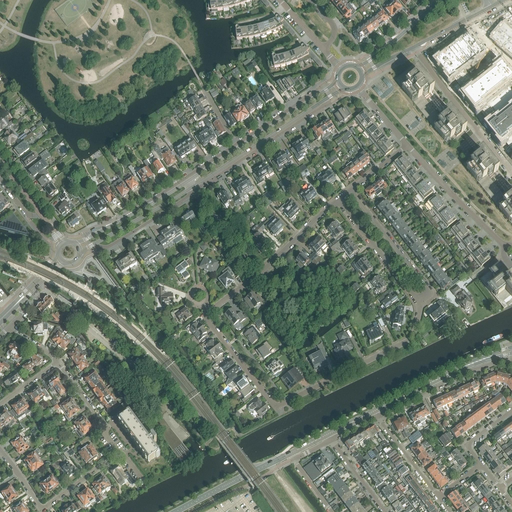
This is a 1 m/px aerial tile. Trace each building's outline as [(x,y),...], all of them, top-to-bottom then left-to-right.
[(217,12),(217,10),(216,0),(215,0),(216,1),(214,1),(213,0),(209,0),(210,0),(209,1),(210,1),(210,2),(210,5),(209,5),(209,10),(211,9),(211,10),(211,13),(217,12)] [(226,0),(229,8),(234,7),(232,0),(226,0)] [(344,2),(342,0),(336,0),(332,3),(336,8),(344,2)] [(397,14),(403,9),(395,0),(390,5),(397,14)] [(350,3),(347,5),(344,2),(336,8),(341,13),(351,4),(350,3)] [(348,7),(341,13),(341,14),(347,20),(349,18),(352,16),(354,15),(356,12),(350,5),(348,7)] [(392,18),(397,14),(390,5),(385,9),(392,18)] [(376,11),(375,12),(376,14),(377,16),(383,24),(384,24),(385,24),(386,23),(386,22),(388,20),(382,12),(379,15),(376,11)] [(383,24),(377,16),(376,14),(374,15),(376,17),(373,20),(379,27),(380,28),(381,26),(381,25),(383,24)] [(285,23),(280,17),(278,19),(278,18),(277,18),(276,18),(276,19),(275,19),(275,20),(273,21),(278,32),(284,28),(283,27),(282,25),(285,23)] [(371,17),(366,21),(367,22),(368,23),(374,31),(375,31),(377,30),(377,29),(378,28),(379,27),(373,20),(371,17)] [(272,34),(278,32),(273,21),(271,22),(269,20),(267,22),(271,32),(272,34)] [(266,34),(271,32),(267,22),(268,24),(266,24),(265,22),(262,24),(266,34)] [(511,22),(501,27),(490,41),(511,59),(511,22)] [(372,32),(374,31),(368,23),(363,27),(369,35),(369,34),(370,35),(372,34),(372,32)] [(257,25),(260,36),(261,38),(267,36),(266,34),(262,24),(263,25),(261,26),(260,24),(257,25)] [(257,27),(256,27),(254,25),(252,26),(254,37),(260,36),(257,25),(257,27)] [(367,36),(369,35),(363,27),(358,30),(365,39),(367,37),(367,36)] [(364,40),(365,39),(358,30),(353,34),(354,36),(358,41),(359,43),(361,42),(362,42),(363,41),(364,40)] [(467,38),(435,63),(443,73),(494,136),(511,158),(511,93),(501,79),(467,38)] [(310,52),(307,48),(305,46),(304,48),(303,48),(303,47),(302,47),(301,48),(301,49),(299,50),(303,59),(308,56),(307,54),(310,52)] [(299,50),(297,51),(295,49),(293,51),(297,61),(303,59),(299,50)] [(291,63),(297,61),(293,51),(293,53),(292,53),(290,51),(288,53),(291,63)] [(286,65),(291,63),(288,53),(288,55),(286,55),(285,53),(283,54),(286,65)] [(283,56),(281,57),(280,54),(278,56),(280,66),(286,65),(283,54),(283,56)] [(278,57),(276,58),(275,55),(272,56),(272,57),(272,58),(272,59),(273,60),(274,67),(280,66),(278,56),(277,56),(278,57)] [(249,61),(243,65),(249,73),(254,69),(249,61)] [(415,67),(413,65),(413,64),(395,79),(447,145),(455,139),(462,133),(464,132),(466,134),(469,131),(467,132),(460,123),(463,121),(457,114),(454,116),(442,100),(428,83),(431,81),(425,74),(422,76),(415,67),(417,66),(417,65),(415,67)] [(235,78),(240,74),(236,69),(231,73),(232,74),(235,78)] [(222,87),(227,84),(224,79),(219,82),(222,87)] [(277,83),(283,93),(287,91),(288,92),(290,91),(289,90),(294,86),(293,85),(294,85),(291,79),(290,80),(289,79),(286,81),(285,80),(282,83),(280,81),(277,83)] [(386,79),(383,81),(389,88),(392,86),(386,79)] [(267,88),(259,93),(266,104),(270,101),(274,99),(273,99),(274,98),(267,88)] [(376,88),(373,90),(379,97),(382,94),(376,88)] [(256,97),(256,96),(250,100),(257,109),(258,110),(262,107),(262,106),(256,97)] [(187,100),(184,102),(188,109),(191,107),(199,102),(203,100),(205,99),(204,97),(198,100),(197,100),(196,97),(188,101),(187,99),(187,100)] [(200,104),(206,100),(205,99),(191,107),(194,111),(201,107),(200,104)] [(243,103),(244,103),(241,99),(240,100),(243,105),(250,114),(255,111),(248,101),(244,104),(243,103)] [(238,105),(235,107),(237,110),(243,120),(244,120),(246,118),(247,118),(246,117),(248,115),(243,108),(241,104),(239,106),(238,105)] [(201,107),(194,111),(197,116),(204,112),(208,109),(210,108),(209,107),(207,108),(203,110),(201,107)] [(338,114),(335,116),(340,123),(343,121),(344,122),(347,119),(350,116),(349,115),(350,115),(347,109),(346,110),(345,109),(340,112),(340,111),(338,113),(338,114)] [(240,122),(243,120),(237,110),(234,113),(234,114),(233,115),(232,115),(237,123),(240,121),(240,122)] [(366,115),(367,114),(364,110),(361,113),(361,114),(354,120),(359,126),(369,118),(366,115)] [(197,116),(194,117),(197,122),(199,121),(201,120),(201,121),(205,119),(204,118),(207,116),(204,112),(197,116)] [(10,123),(6,118),(10,115),(7,113),(0,118),(0,120),(1,121),(0,121),(0,130),(1,129),(2,130),(4,129),(6,131),(7,130),(12,127),(11,127),(14,125),(12,122),(10,123)] [(231,128),(236,125),(230,115),(225,118),(231,128)] [(373,121),(371,122),(369,118),(359,126),(364,132),(375,124),(373,121)] [(334,130),(332,126),(328,120),(326,122),(325,122),(323,123),(323,124),(329,132),(331,130),(332,131),(334,130)] [(219,121),(211,125),(215,133),(217,132),(219,136),(226,132),(219,121)] [(328,133),(329,132),(323,124),(321,125),(320,125),(318,126),(318,127),(324,136),(326,134),(327,135),(329,134),(328,133)] [(376,127),(377,126),(375,124),(364,132),(369,138),(379,131),(376,127)] [(6,137),(3,138),(6,142),(14,136),(17,134),(15,131),(17,129),(14,125),(11,127),(12,127),(7,130),(8,131),(8,132),(8,133),(9,133),(5,136),(6,137)] [(190,135),(187,130),(183,126),(181,128),(190,139),(192,138),(190,135)] [(208,129),(203,133),(209,143),(211,142),(212,142),(215,140),(215,139),(214,137),(213,136),(215,135),(211,127),(208,129)] [(323,136),(324,136),(318,127),(315,129),(315,128),(313,129),(313,130),(313,131),(315,135),(314,136),(317,139),(318,139),(321,138),(325,144),(327,142),(323,136)] [(383,133),(381,134),(379,131),(369,138),(374,145),(385,136),(383,133)] [(17,144),(27,137),(25,133),(20,137),(19,137),(17,134),(14,136),(6,142),(9,146),(11,144),(12,145),(16,142),(17,144)] [(203,133),(194,138),(198,143),(200,142),(203,147),(204,147),(207,145),(209,143),(203,133)] [(387,139),(385,136),(374,145),(379,151),(389,143),(386,140),(387,139)] [(165,137),(163,139),(172,151),(175,149),(165,137)] [(190,139),(185,143),(191,152),(191,151),(192,152),(195,150),(194,150),(196,148),(190,139)] [(304,139),(298,142),(304,151),(307,149),(308,150),(310,149),(311,150),(313,150),(314,150),(318,156),(321,154),(318,149),(313,142),(308,146),(304,139)] [(25,142),(13,151),(18,158),(30,149),(25,142)] [(301,154),(304,151),(298,142),(293,146),(301,159),(304,158),(301,154)] [(181,145),(175,149),(180,158),(181,158),(181,159),(184,157),(184,156),(186,155),(187,155),(189,154),(189,153),(191,152),(185,143),(181,145)] [(393,146),(391,147),(389,143),(379,151),(384,157),(391,151),(392,152),(396,150),(393,146)] [(154,146),(152,149),(153,150),(159,158),(159,159),(161,161),(164,159),(169,167),(169,166),(171,166),(172,165),(172,164),(176,162),(169,151),(167,148),(161,152),(160,149),(158,146),(154,146)] [(482,146),(481,146),(477,149),(479,151),(478,152),(470,159),(463,164),(511,224),(511,187),(507,181),(493,163),(495,161),(490,154),(487,156),(480,147),(482,146)] [(157,160),(159,159),(153,150),(151,152),(155,157),(153,158),(154,159),(150,161),(153,165),(152,166),(158,173),(160,174),(161,172),(161,171),(163,170),(157,160)] [(44,152),(40,156),(42,159),(49,153),(47,151),(44,152)] [(370,159),(367,156),(363,151),(359,154),(361,156),(356,159),(357,161),(363,168),(369,163),(367,161),(370,159)] [(27,168),(37,160),(31,152),(21,160),(22,162),(22,163),(25,168),(26,167),(27,168)] [(288,163),(290,161),(284,152),(279,155),(284,164),(288,162),(288,163)] [(450,152),(447,154),(453,162),(456,159),(450,152)] [(49,153),(42,159),(44,162),(51,156),(49,153)] [(405,159),(406,158),(403,154),(399,157),(400,158),(393,164),(398,170),(407,163),(405,159)] [(281,166),(284,164),(279,155),(273,159),(274,161),(272,162),(278,172),(283,169),(281,166)] [(363,168),(357,161),(356,159),(351,163),(358,172),(363,168)] [(440,160),(437,163),(444,170),(447,167),(440,160)] [(150,166),(149,166),(146,161),(143,162),(146,167),(141,171),(148,180),(149,180),(151,179),(151,178),(152,177),(153,176),(147,168),(150,166)] [(44,169),(47,167),(43,162),(30,172),(34,177),(38,174),(40,176),(46,172),(44,169)] [(99,163),(96,166),(101,173),(104,170),(99,163)] [(358,172),(351,163),(346,167),(347,169),(353,176),(358,172)] [(411,165),(410,166),(407,163),(398,170),(403,176),(413,168),(411,165)] [(269,176),(274,173),(268,165),(266,166),(265,165),(259,168),(262,172),(265,177),(268,175),(269,176)] [(140,168),(134,172),(131,166),(128,168),(134,177),(137,175),(142,183),(143,183),(145,182),(146,182),(147,181),(148,180),(141,171),(140,168)] [(265,177),(262,172),(259,168),(254,172),(255,173),(253,175),(259,185),(264,182),(262,179),(265,177)] [(414,171),(416,170),(413,168),(403,176),(408,182),(417,175),(414,171)] [(348,180),(353,176),(347,169),(340,174),(345,180),(347,179),(348,180)] [(326,174),(322,177),(323,177),(324,179),(328,183),(330,186),(336,181),(335,180),(334,181),(334,180),(336,178),(329,170),(327,171),(327,173),(326,174)] [(47,175),(48,175),(46,172),(40,176),(42,179),(38,182),(43,188),(44,187),(49,183),(51,181),(52,181),(47,175)] [(318,178),(316,179),(324,189),(326,188),(327,188),(330,186),(328,183),(324,179),(323,177),(322,177),(320,174),(317,177),(318,178)] [(421,177),(420,178),(417,175),(408,182),(413,189),(423,180),(421,177)] [(124,180),(126,183),(131,191),(138,187),(137,185),(138,184),(136,182),(137,182),(134,177),(132,179),(132,178),(132,179),(130,176),(124,180)] [(245,177),(239,181),(247,194),(254,190),(252,187),(245,177)] [(121,179),(113,185),(117,190),(117,191),(118,192),(119,192),(122,197),(123,197),(124,198),(126,196),(125,195),(128,193),(124,186),(125,185),(121,179)] [(377,181),(375,183),(376,184),(375,184),(380,190),(383,188),(384,190),(387,188),(387,187),(384,183),(383,184),(380,180),(378,182),(377,181)] [(424,184),(426,183),(423,180),(413,189),(418,195),(427,187),(424,184)] [(51,185),(53,184),(51,181),(49,183),(44,187),(46,190),(45,191),(49,197),(50,196),(51,197),(54,195),(53,194),(56,192),(51,185)] [(239,181),(233,185),(239,195),(238,196),(240,199),(241,198),(247,194),(239,181)] [(106,183),(97,190),(104,199),(106,203),(108,202),(109,203),(111,202),(112,203),(113,204),(114,204),(116,203),(116,201),(116,200),(108,189),(109,188),(106,183)] [(375,184),(370,188),(375,194),(377,196),(382,192),(380,190),(375,184)] [(306,186),(303,189),(305,192),(312,200),(317,195),(312,190),(313,189),(311,186),(308,188),(306,186)] [(431,190),(430,191),(427,187),(418,195),(423,201),(433,193),(431,190)] [(370,198),(375,194),(370,188),(365,192),(367,195),(366,195),(368,198),(369,197),(370,198)] [(231,201),(225,191),(218,196),(217,196),(217,197),(216,198),(216,199),(217,199),(217,200),(218,200),(219,201),(220,200),(221,200),(225,206),(228,204),(230,206),(230,207),(231,208),(232,209),(233,209),(234,208),(235,207),(235,206),(235,205),(236,204),(237,207),(240,205),(235,198),(233,200),(231,201)] [(301,194),(299,195),(307,204),(311,200),(312,200),(305,192),(302,194),(301,194)] [(438,199),(439,198),(437,195),(426,203),(432,210),(441,202),(438,199)] [(69,200),(67,197),(61,201),(63,204),(59,206),(60,206),(61,207),(57,210),(60,213),(60,212),(62,215),(65,213),(66,214),(75,208),(72,204),(69,206),(66,203),(69,200)] [(270,205),(275,202),(271,197),(270,198),(267,200),(270,205)] [(104,199),(103,200),(102,198),(99,200),(99,199),(95,202),(96,204),(92,207),(88,202),(86,204),(93,214),(96,213),(98,215),(106,209),(103,205),(105,203),(106,204),(106,203),(104,199)] [(0,211),(1,213),(10,204),(6,200),(0,206),(0,211)] [(290,201),(285,206),(295,216),(300,211),(297,208),(295,206),(292,202),(291,203),(290,201)] [(378,209),(381,213),(390,205),(388,203),(386,201),(385,203),(378,208),(378,209)] [(445,204),(444,205),(441,202),(432,210),(436,216),(447,207),(445,204)] [(385,217),(396,209),(392,204),(390,205),(381,213),(384,216),(385,216),(385,217)] [(285,205),(279,210),(282,213),(283,213),(285,215),(284,215),(288,219),(288,218),(290,220),(295,216),(285,206),(285,205)] [(448,211),(449,210),(447,207),(436,216),(441,222),(451,214),(448,211)] [(399,213),(396,209),(385,217),(386,217),(385,218),(388,222),(397,215),(399,213)] [(77,219),(80,216),(76,211),(69,217),(72,219),(68,222),(72,228),(76,225),(77,225),(78,224),(78,223),(79,222),(77,219)] [(193,225),(198,222),(192,213),(187,216),(186,216),(185,216),(185,217),(184,217),(184,218),(181,220),(183,224),(184,223),(185,224),(185,225),(186,225),(187,226),(188,226),(188,225),(189,225),(192,223),(193,225)] [(1,224),(0,224),(0,227),(9,230),(25,235),(31,237),(26,230),(25,229),(23,227),(13,214),(1,224)] [(455,217),(454,218),(451,214),(441,222),(447,228),(457,220),(455,217)] [(277,221),(280,220),(275,215),(268,221),(271,223),(270,223),(279,233),(283,230),(282,229),(283,227),(277,221)] [(397,215),(388,222),(391,226),(392,226),(401,220),(399,218),(400,217),(397,215)] [(268,220),(262,226),(264,228),(265,230),(267,232),(268,231),(274,236),(275,235),(276,236),(279,233),(270,223),(271,223),(268,221),(268,220)] [(402,221),(401,220),(392,226),(393,226),(393,227),(396,231),(405,224),(402,221)] [(336,222),(335,223),(334,221),(331,224),(332,225),(327,229),(331,234),(339,228),(338,226),(338,225),(336,222)] [(462,226),(463,225),(461,222),(450,230),(455,237),(465,229),(462,226)] [(204,223),(198,227),(204,236),(209,233),(207,229),(208,229),(204,223)] [(405,224),(396,231),(399,235),(400,235),(408,229),(406,227),(407,226),(406,226),(405,224)] [(185,237),(183,234),(178,226),(174,229),(173,228),(172,226),(171,227),(171,226),(170,226),(169,227),(168,228),(169,228),(166,230),(173,241),(180,236),(182,239),(185,237)] [(255,228),(252,231),(254,233),(252,235),(252,237),(254,239),(253,239),(257,243),(257,244),(257,245),(258,245),(258,246),(257,247),(260,250),(262,249),(265,246),(266,244),(268,243),(264,239),(260,235),(263,231),(258,226),(258,227),(257,226),(255,228)] [(344,234),(339,228),(331,234),(333,237),(333,238),(335,240),(335,239),(336,240),(331,245),(329,243),(333,248),(338,243),(337,241),(342,237),(341,236),(344,234)] [(410,230),(409,230),(408,229),(400,235),(400,236),(403,240),(412,233),(410,230)] [(469,232),(468,233),(465,229),(455,237),(460,243),(471,234),(469,232)] [(166,245),(173,241),(166,230),(164,232),(163,231),(162,231),(161,232),(161,233),(161,234),(162,235),(161,236),(162,236),(157,239),(164,249),(167,247),(166,245)] [(415,234),(416,233),(414,231),(412,233),(403,240),(406,244),(407,244),(415,238),(414,236),(414,235),(413,235),(414,235),(415,234)] [(472,238),(473,237),(471,234),(460,243),(465,249),(475,241),(472,238)] [(419,242),(423,238),(422,237),(420,239),(419,238),(418,239),(417,239),(416,239),(415,238),(407,244),(407,245),(407,246),(410,249),(419,242)] [(329,243),(326,245),(318,238),(316,239),(313,242),(321,251),(322,251),(323,252),(328,247),(333,253),(336,251),(335,250),(333,248),(329,243)] [(145,244),(154,258),(155,260),(160,257),(157,254),(164,250),(161,245),(158,247),(153,240),(148,243),(148,242),(145,244)] [(352,242),(351,243),(349,240),(346,243),(341,248),(343,250),(343,249),(345,252),(353,246),(353,245),(354,245),(352,242)] [(479,244),(477,245),(475,241),(465,249),(470,255),(481,247),(479,244)] [(313,242),(310,245),(310,246),(309,247),(314,253),(314,254),(313,253),(311,256),(317,263),(318,263),(319,264),(321,262),(320,261),(317,258),(318,258),(317,256),(322,251),(321,251),(313,242)] [(421,245),(420,243),(419,242),(410,249),(413,253),(414,253),(422,247),(421,245)] [(204,252),(209,248),(205,243),(200,247),(204,252)] [(154,258),(145,244),(140,247),(144,253),(140,255),(146,264),(154,258)] [(355,246),(354,246),(353,246),(345,252),(348,255),(347,256),(350,259),(355,255),(355,254),(358,252),(356,249),(357,249),(355,246)] [(424,248),(424,249),(422,247),(414,253),(414,254),(414,255),(417,258),(426,251),(424,248)] [(482,250),(483,249),(481,247),(470,255),(475,261),(485,254),(482,250)] [(429,250),(430,249),(429,249),(426,251),(417,258),(420,262),(421,262),(429,256),(431,254),(431,253),(429,251),(429,250)] [(318,263),(317,263),(311,256),(308,259),(301,253),(299,256),(300,256),(296,260),(299,263),(297,265),(301,269),(306,264),(308,265),(311,262),(315,266),(318,263)] [(137,263),(131,255),(131,254),(123,259),(129,268),(137,263)] [(489,256),(487,257),(485,254),(475,261),(480,268),(487,262),(488,263),(492,260),(489,256)] [(431,257),(431,258),(429,256),(421,262),(421,263),(421,264),(424,267),(433,260),(431,257)] [(363,258),(360,261),(359,263),(357,261),(352,265),(356,270),(357,272),(358,272),(368,264),(367,263),(368,263),(366,260),(365,261),(363,258)] [(425,267),(424,267),(427,271),(428,271),(429,272),(437,265),(440,263),(436,258),(435,259),(433,260),(425,267)] [(121,273),(129,268),(123,259),(115,264),(121,273)] [(187,269),(192,265),(188,260),(185,262),(175,270),(179,275),(180,274),(181,275),(181,276),(182,277),(181,278),(180,280),(180,281),(181,282),(182,283),(184,283),(185,282),(186,281),(186,280),(187,279),(190,277),(186,272),(185,270),(187,268),(187,269)] [(205,270),(204,271),(204,272),(207,273),(208,272),(208,271),(212,273),(214,271),(216,272),(220,265),(217,264),(212,262),(212,264),(205,260),(204,261),(203,260),(199,266),(201,267),(201,268),(205,270)] [(230,271),(234,268),(230,263),(228,265),(229,268),(222,273),(225,276),(221,279),(220,282),(225,289),(233,283),(232,283),(233,281),(231,278),(234,276),(230,271)] [(368,264),(358,272),(362,277),(363,276),(364,277),(365,277),(366,277),(369,274),(368,272),(369,272),(372,270),(370,267),(371,267),(369,264),(368,264)] [(485,276),(480,279),(481,280),(501,306),(504,309),(507,306),(506,304),(511,298),(511,275),(511,276),(509,272),(507,274),(499,264),(488,273),(485,276)] [(438,267),(437,265),(429,272),(429,273),(432,277),(441,270),(440,269),(439,267),(438,267)] [(443,272),(441,270),(432,277),(435,281),(436,281),(444,275),(443,273),(443,272)] [(446,276),(446,277),(444,275),(436,281),(436,282),(439,286),(448,279),(446,276)] [(374,288),(382,282),(377,276),(374,279),(375,279),(373,281),(371,280),(369,282),(367,284),(369,287),(371,290),(374,288)] [(439,285),(439,286),(442,290),(443,290),(446,289),(447,291),(453,286),(457,283),(455,281),(452,282),(449,278),(448,279),(439,285)] [(382,282),(374,288),(376,291),(376,292),(377,294),(378,294),(379,295),(381,293),(384,291),(386,290),(385,289),(386,288),(382,282)] [(456,286),(451,290),(459,300),(458,301),(460,304),(463,309),(464,308),(464,309),(465,310),(466,311),(467,311),(468,311),(468,310),(469,310),(469,309),(469,308),(469,307),(471,305),(472,303),(470,301),(466,296),(465,297),(461,293),(456,286)] [(164,289),(157,289),(157,298),(161,298),(161,301),(161,303),(161,304),(162,304),(163,305),(164,305),(165,304),(173,304),(172,294),(164,294),(164,293),(164,289)] [(258,295),(255,297),(254,294),(251,296),(250,296),(247,298),(247,299),(245,301),(251,310),(254,307),(253,306),(256,305),(256,306),(259,303),(262,301),(258,295)] [(382,298),(379,300),(386,309),(387,308),(388,307),(389,307),(391,305),(397,300),(395,297),(393,295),(390,297),(389,297),(386,300),(383,297),(382,298)] [(54,302),(52,301),(48,297),(43,303),(48,308),(54,302)] [(434,321),(438,318),(440,317),(441,318),(442,319),(446,316),(445,314),(444,313),(450,308),(446,302),(439,301),(436,303),(440,308),(436,311),(434,312),(434,313),(431,315),(430,316),(431,318),(432,320),(434,321)] [(42,314),(48,308),(43,303),(37,309),(39,311),(42,314)] [(189,314),(186,310),(185,309),(184,309),(180,312),(179,310),(171,314),(172,318),(176,316),(180,322),(183,319),(185,322),(192,316),(190,313),(189,314)] [(235,313),(233,311),(232,309),(225,314),(225,315),(225,316),(227,318),(228,318),(231,322),(231,323),(231,324),(233,324),(233,325),(239,321),(240,323),(245,319),(241,313),(240,313),(239,315),(238,315),(237,314),(236,313),(235,313)] [(392,328),(393,328),(397,329),(398,326),(401,327),(402,323),(403,319),(403,318),(403,314),(402,314),(403,312),(397,310),(396,310),(396,313),(394,312),(393,317),(394,317),(392,328)] [(53,313),(49,317),(53,322),(58,323),(60,321),(58,319),(55,315),(53,313)] [(387,323),(385,319),(383,316),(380,318),(381,319),(378,320),(381,327),(385,326),(385,327),(387,326),(388,325),(387,323)] [(199,326),(199,325),(195,321),(186,328),(187,330),(189,329),(194,335),(202,328),(200,325),(199,326)] [(383,337),(379,329),(376,323),(373,325),(375,329),(366,333),(371,342),(378,338),(379,339),(383,337)] [(32,328),(32,332),(34,332),(34,333),(35,334),(38,334),(38,336),(43,336),(43,333),(44,333),(44,331),(48,331),(48,326),(48,325),(43,325),(41,325),(41,324),(40,324),(35,324),(34,325),(34,328),(32,328)] [(108,334),(99,326),(96,329),(106,337),(108,334)] [(204,335),(207,333),(202,328),(194,335),(199,342),(201,341),(202,343),(207,339),(204,335)] [(252,329),(244,335),(247,339),(248,338),(249,341),(252,345),(259,339),(256,336),(258,334),(254,328),(252,329)] [(54,335),(51,339),(54,341),(53,341),(55,343),(55,344),(56,344),(55,345),(57,347),(58,346),(65,338),(62,336),(64,334),(58,330),(57,329),(54,333),(55,334),(54,335)] [(335,350),(334,351),(336,356),(338,355),(339,357),(354,349),(348,339),(346,340),(346,339),(347,338),(345,333),(338,337),(340,342),(342,341),(342,342),(334,346),(335,350)] [(67,335),(65,338),(58,346),(59,347),(58,348),(60,349),(61,349),(62,349),(62,348),(64,350),(70,344),(72,345),(76,341),(73,339),(72,340),(70,339),(71,338),(67,335)] [(213,340),(211,343),(209,340),(207,341),(201,345),(204,348),(205,347),(207,350),(209,354),(219,346),(216,343),(213,340)] [(270,347),(269,345),(268,344),(267,343),(266,342),(255,351),(257,353),(258,354),(258,355),(259,356),(261,356),(264,359),(270,354),(268,352),(271,348),(272,348),(270,347)] [(19,347),(14,344),(13,346),(12,346),(11,346),(9,348),(10,350),(7,355),(7,356),(7,355),(10,357),(11,355),(13,357),(19,347)] [(221,350),(222,350),(219,346),(209,354),(212,357),(214,360),(213,361),(216,364),(223,359),(220,355),(223,353),(221,350)] [(13,357),(11,360),(14,362),(14,361),(17,362),(19,359),(20,360),(22,356),(21,356),(25,350),(21,347),(21,348),(19,347),(13,357)] [(84,353),(79,347),(71,353),(71,354),(69,355),(71,357),(70,358),(72,361),(73,361),(84,353)] [(309,358),(312,363),(311,363),(312,364),(315,369),(319,366),(320,369),(327,365),(324,359),(327,357),(323,349),(319,351),(320,353),(309,358)] [(83,358),(87,354),(85,352),(84,353),(73,361),(77,366),(77,367),(85,361),(83,358)] [(42,361),(43,360),(31,354),(28,357),(29,359),(29,360),(31,361),(36,368),(42,363),(42,361)] [(27,365),(21,369),(23,371),(24,370),(27,374),(31,371),(30,370),(35,367),(36,368),(31,361),(29,360),(28,361),(25,359),(23,361),(25,362),(27,365)] [(226,363),(225,362),(223,359),(216,364),(212,367),(213,369),(219,368),(220,368),(224,373),(234,366),(229,360),(226,363)] [(88,365),(85,361),(77,367),(77,368),(76,369),(77,371),(79,370),(80,370),(81,372),(83,370),(84,371),(92,365),(90,363),(88,365)] [(280,369),(283,366),(279,361),(276,363),(274,362),(272,364),(267,368),(270,371),(271,370),(273,372),(271,373),(274,376),(278,372),(279,373),(281,370),(280,369)] [(234,375),(238,372),(234,366),(224,373),(229,379),(228,379),(225,385),(227,387),(231,384),(238,378),(236,375),(235,376),(234,375)] [(294,369),(281,380),(290,391),(303,380),(300,377),(303,375),(297,367),(294,369)] [(17,376),(20,374),(17,369),(15,370),(14,371),(15,373),(10,377),(11,378),(6,381),(4,383),(7,388),(9,386),(9,387),(18,381),(18,380),(18,379),(19,378),(17,376)] [(85,381),(86,383),(87,383),(89,385),(99,378),(98,377),(95,372),(93,370),(86,375),(87,378),(85,379),(85,380),(85,381)] [(495,375),(494,375),(493,374),(488,377),(491,384),(494,383),(494,385),(496,384),(495,375)] [(505,387),(510,379),(508,378),(508,377),(503,375),(501,384),(503,384),(503,386),(505,387)] [(48,384),(44,387),(48,392),(49,391),(48,389),(49,388),(50,390),(53,388),(54,387),(59,384),(60,383),(56,378),(55,378),(54,376),(51,379),(52,380),(48,384)] [(492,387),(491,384),(488,377),(482,379),(483,381),(481,382),(483,385),(482,385),(483,388),(487,386),(488,387),(491,388),(492,387)] [(103,383),(102,382),(99,378),(89,385),(90,387),(90,388),(91,390),(92,390),(91,390),(92,391),(103,383)] [(238,378),(231,384),(234,388),(235,387),(239,393),(249,385),(248,385),(245,383),(246,381),(245,380),(244,381),(243,379),(242,380),(238,378)] [(479,387),(479,386),(478,384),(476,385),(475,382),(470,385),(470,386),(473,393),(479,390),(477,388),(479,387)] [(103,383),(92,391),(94,395),(95,394),(96,396),(97,397),(106,390),(102,384),(103,383)] [(63,389),(61,386),(59,384),(54,387),(60,397),(66,393),(65,392),(67,391),(65,388),(63,389)] [(251,388),(250,386),(249,385),(239,393),(244,398),(242,400),(244,404),(252,398),(249,395),(254,391),(251,387),(251,388)] [(473,393),(470,386),(470,385),(465,387),(468,395),(473,393)] [(463,397),(468,395),(465,387),(459,390),(463,397)] [(36,390),(34,392),(39,400),(40,401),(43,400),(42,399),(45,397),(45,398),(46,398),(47,399),(48,398),(49,397),(49,396),(49,395),(44,389),(41,391),(39,388),(38,388),(36,389),(36,390)] [(101,404),(102,403),(112,396),(112,395),(111,396),(106,390),(97,397),(97,398),(98,398),(97,398),(98,399),(98,400),(101,404)] [(458,400),(463,397),(459,390),(454,392),(458,400)] [(29,395),(28,395),(32,400),(29,402),(33,407),(36,405),(35,404),(37,402),(38,403),(40,401),(39,400),(34,392),(31,393),(30,393),(29,394),(29,395)] [(453,402),(458,400),(454,392),(449,395),(453,402)] [(447,405),(453,402),(449,395),(444,397),(447,405)] [(505,402),(500,395),(498,397),(496,398),(501,406),(505,402)] [(116,401),(112,396),(102,403),(102,404),(102,405),(103,406),(104,406),(106,408),(116,401)] [(442,407),(447,405),(444,397),(439,399),(442,407)] [(497,409),(501,406),(496,398),(492,401),(497,409)] [(263,403),(262,404),(258,399),(251,404),(249,407),(248,409),(250,411),(252,412),(254,410),(258,415),(259,414),(261,416),(262,416),(263,414),(264,414),(265,414),(265,413),(268,411),(269,410),(267,408),(265,406),(263,405),(264,404),(263,403)] [(437,410),(442,407),(439,399),(433,402),(437,410)] [(20,402),(17,404),(25,414),(26,416),(33,410),(32,409),(31,407),(32,407),(28,402),(26,404),(23,400),(22,400),(21,400),(20,401),(20,402)] [(61,407),(60,408),(60,409),(62,411),(63,410),(65,413),(76,405),(74,402),(73,403),(71,400),(68,402),(63,406),(61,407)] [(497,409),(492,401),(491,400),(489,401),(490,403),(488,404),(493,412),(497,409)] [(110,414),(120,406),(116,401),(106,408),(107,410),(107,411),(108,413),(109,413),(110,414)] [(11,412),(15,417),(17,420),(25,414),(17,404),(15,405),(14,405),(12,406),(12,407),(14,410),(11,412)] [(488,404),(484,407),(489,415),(493,412),(488,404)] [(78,409),(79,409),(76,405),(65,413),(67,416),(65,417),(69,423),(74,419),(73,417),(77,414),(80,412),(78,409)] [(424,418),(430,416),(425,407),(420,410),(424,418)] [(485,418),(489,415),(484,407),(480,411),(484,416),(485,418)] [(420,410),(415,412),(419,421),(420,424),(426,421),(424,418),(420,410)] [(8,414),(6,411),(6,412),(5,412),(4,413),(3,413),(4,414),(2,416),(9,425),(10,428),(13,426),(12,425),(15,423),(12,419),(15,417),(11,412),(8,414)] [(485,418),(484,416),(480,411),(475,414),(481,421),(485,418)] [(421,424),(419,421),(415,412),(409,415),(414,424),(415,423),(417,426),(421,424)] [(439,424),(437,422),(433,414),(431,415),(436,426),(439,424)] [(477,424),(481,421),(475,414),(471,417),(477,424)] [(470,415),(466,418),(467,420),(473,427),(477,424),(471,417),(470,415)] [(10,428),(9,425),(2,416),(0,416),(0,428),(1,429),(5,426),(7,430),(10,428)] [(146,440),(143,436),(140,432),(140,431),(140,432),(137,428),(138,428),(137,427),(137,428),(134,424),(135,424),(134,424),(134,423),(134,424),(131,420),(132,420),(131,419),(128,416),(119,422),(122,426),(123,427),(123,426),(126,430),(125,430),(126,430),(129,434),(128,434),(129,435),(129,434),(132,438),(131,438),(132,439),(132,438),(134,442),(135,442),(137,446),(137,447),(138,446),(138,447),(136,448),(138,450),(140,449),(140,450),(140,451),(141,450),(143,454),(143,455),(144,454),(146,458),(146,459),(147,458),(148,461),(149,463),(158,456),(157,455),(155,452),(155,451),(154,452),(152,448),(151,447),(150,446),(150,445),(153,443),(154,444),(156,442),(153,438),(153,437),(152,437),(151,438),(150,438),(150,439),(150,440),(151,441),(148,443),(146,440),(146,439),(146,440)] [(86,421),(87,420),(85,418),(84,419),(84,418),(80,422),(79,421),(75,424),(77,428),(74,430),(75,430),(72,432),(74,434),(76,432),(88,423),(86,421)] [(406,428),(409,426),(404,418),(399,421),(403,429),(405,432),(407,438),(410,436),(406,428)] [(154,426),(163,439),(182,465),(194,459),(188,452),(174,433),(170,428),(163,419),(154,426)] [(469,430),(473,427),(467,420),(463,423),(469,430)] [(397,432),(403,429),(399,421),(393,424),(397,432)] [(76,432),(80,439),(83,437),(87,433),(88,433),(87,432),(92,429),(92,427),(91,426),(90,426),(88,423),(78,431),(76,432)] [(465,433),(469,430),(463,423),(459,426),(465,433)] [(371,428),(369,429),(374,435),(374,436),(377,434),(378,434),(379,435),(378,436),(382,442),(384,440),(384,439),(374,426),(373,426),(372,427),(371,428)] [(460,436),(465,433),(459,426),(455,429),(460,436)] [(511,434),(510,432),(506,427),(501,430),(506,436),(507,438),(511,434)] [(369,429),(368,429),(367,429),(366,430),(366,431),(364,432),(369,438),(371,441),(373,439),(371,437),(374,436),(369,429)] [(456,439),(460,436),(455,429),(451,432),(456,439)] [(501,439),(506,436),(501,430),(497,434),(501,439)] [(369,438),(364,432),(363,432),(361,433),(359,435),(364,441),(364,442),(369,438)] [(410,442),(420,434),(418,432),(408,439),(410,442)] [(445,436),(439,440),(445,448),(451,444),(449,441),(452,439),(448,433),(447,434),(446,434),(444,435),(445,436)] [(359,435),(359,434),(358,435),(357,435),(356,436),(354,438),(359,444),(364,441),(359,435)] [(420,434),(410,442),(412,445),(417,442),(422,437),(420,434)] [(497,443),(501,439),(497,434),(492,437),(497,443)] [(21,438),(20,437),(19,435),(17,437),(16,435),(14,437),(15,438),(11,441),(13,443),(12,444),(12,445),(12,446),(13,447),(14,447),(16,449),(30,439),(32,437),(31,435),(25,440),(22,437),(21,438)] [(82,446),(90,440),(88,437),(80,443),(82,446)] [(354,438),(354,437),(353,437),(352,438),(351,439),(349,440),(349,441),(354,447),(359,444),(354,438)] [(28,441),(31,439),(30,439),(16,449),(17,452),(18,454),(19,454),(19,455),(25,451),(29,449),(28,447),(29,446),(28,444),(30,443),(28,441)] [(349,441),(349,440),(345,443),(345,444),(351,453),(361,466),(366,463),(354,447),(349,441)] [(414,447),(410,449),(414,454),(426,445),(428,443),(426,441),(420,446),(417,442),(412,445),(414,447)] [(484,446),(484,445),(482,443),(476,448),(478,450),(480,453),(478,454),(480,456),(489,449),(485,445),(484,446)] [(90,445),(90,444),(90,445),(84,449),(93,461),(97,458),(96,456),(98,455),(95,451),(92,447),(92,448),(90,445)] [(426,445),(414,454),(417,458),(425,452),(423,450),(427,447),(426,445)] [(384,458),(393,451),(389,447),(383,452),(384,453),(382,455),(384,458)] [(439,457),(441,455),(446,451),(444,448),(436,453),(436,454),(439,457)] [(70,450),(67,453),(69,456),(70,457),(75,453),(72,449),(70,450)] [(88,464),(93,461),(84,449),(78,454),(86,464),(85,464),(86,464),(88,463),(88,464)] [(485,459),(492,453),(489,449),(480,456),(481,458),(483,457),(485,459)] [(25,462),(25,463),(25,464),(26,466),(28,466),(28,467),(39,459),(41,458),(39,455),(40,454),(37,450),(31,454),(32,455),(27,459),(26,459),(27,460),(25,462)] [(452,460),(459,455),(456,450),(449,455),(446,451),(441,455),(445,459),(447,457),(450,458),(452,460)] [(371,451),(367,454),(372,460),(376,457),(372,453),(371,451)] [(389,460),(396,455),(393,451),(384,458),(386,460),(388,458),(389,460)] [(420,463),(432,454),(430,452),(426,455),(425,452),(417,458),(420,463)] [(432,454),(420,463),(424,467),(431,461),(430,459),(436,454),(436,453),(435,452),(432,454)] [(487,464),(496,458),(492,453),(485,459),(487,461),(485,462),(487,464)] [(312,462),(303,469),(313,482),(321,475),(331,468),(331,467),(329,464),(330,463),(327,459),(326,460),(324,458),(322,455),(312,462)] [(390,462),(388,463),(390,466),(392,464),(393,464),(399,459),(396,455),(389,460),(389,461),(390,462)] [(458,464),(463,459),(459,455),(452,460),(454,463),(456,461),(458,464)] [(492,467),(499,462),(496,458),(487,464),(488,466),(490,465),(492,467)] [(42,462),(41,463),(39,459),(28,467),(29,468),(29,469),(30,471),(31,471),(32,472),(35,470),(36,472),(36,471),(37,470),(39,473),(51,464),(50,463),(49,462),(48,462),(47,462),(46,463),(45,463),(43,463),(42,462)] [(392,464),(390,466),(394,470),(402,464),(403,463),(402,463),(399,459),(393,464),(392,464)] [(459,470),(467,464),(463,459),(458,464),(456,465),(459,470)] [(72,466),(71,466),(68,461),(65,463),(67,466),(63,469),(69,478),(73,475),(76,473),(74,471),(75,470),(75,468),(73,466),(72,466)] [(365,471),(372,466),(370,464),(371,463),(370,461),(362,467),(365,471)] [(493,473),(502,466),(499,462),(492,467),(493,470),(492,471),(493,473)] [(397,474),(405,468),(402,464),(394,470),(393,471),(396,475),(397,474)] [(430,475),(443,466),(442,466),(441,467),(440,465),(438,466),(436,467),(434,465),(427,471),(430,475)] [(376,470),(374,468),(372,466),(365,471),(368,476),(376,470)] [(441,470),(444,468),(443,466),(430,475),(433,480),(441,474),(440,472),(441,471),(441,470)] [(452,468),(449,470),(450,471),(452,473),(453,474),(455,473),(457,471),(454,466),(452,468)] [(500,478),(506,474),(504,472),(506,471),(502,466),(493,473),(495,475),(496,474),(498,476),(500,478)] [(118,467),(111,472),(117,481),(120,484),(121,485),(124,482),(123,481),(127,479),(128,480),(130,484),(134,480),(128,472),(124,475),(118,467)] [(400,479),(409,472),(408,472),(405,468),(397,474),(400,479)] [(332,470),(324,476),(328,482),(336,476),(332,470)] [(371,480),(379,474),(376,470),(368,476),(371,480)] [(403,483),(412,476),(409,472),(400,479),(403,483)] [(379,474),(371,480),(375,484),(384,477),(387,474),(386,473),(381,476),(380,473),(379,474)] [(437,484),(444,478),(441,474),(433,480),(437,484)] [(52,476),(46,481),(53,490),(56,488),(57,488),(58,487),(58,486),(59,486),(57,483),(60,481),(57,477),(54,479),(52,476)] [(332,488),(341,481),(336,476),(328,482),(332,488)] [(412,476),(403,483),(406,487),(408,485),(415,480),(412,476)] [(98,481),(105,491),(109,489),(110,487),(103,477),(103,478),(101,479),(98,481)] [(384,477),(375,484),(378,488),(383,484),(381,482),(385,479),(384,477)] [(440,489),(448,483),(444,478),(437,484),(440,489)] [(415,480),(408,485),(411,489),(418,484),(415,480)] [(475,491),(483,485),(479,480),(477,482),(476,483),(474,482),(470,485),(475,491)] [(50,492),(53,490),(46,481),(40,485),(41,486),(40,487),(41,489),(42,488),(46,495),(47,494),(48,494),(50,493),(50,492)] [(93,485),(92,485),(95,489),(98,493),(96,494),(98,498),(97,498),(101,502),(103,500),(100,496),(100,495),(105,491),(98,481),(94,484),(95,484),(93,485)] [(336,493),(345,487),(341,481),(332,488),(336,493)] [(383,484),(378,488),(381,492),(388,487),(385,483),(383,484)] [(392,490),(391,488),(395,484),(394,483),(391,484),(388,487),(381,492),(384,496),(390,492),(392,490)] [(410,491),(409,491),(413,495),(421,489),(418,484),(411,489),(410,491)] [(483,485),(477,490),(478,492),(479,491),(481,494),(487,489),(485,486),(484,487),(484,486),(483,485)] [(11,486),(0,494),(0,498),(2,501),(4,499),(15,491),(12,488),(12,489),(10,487),(11,486)] [(340,499),(349,492),(345,487),(336,493),(340,499)] [(421,489),(413,495),(415,497),(416,499),(425,493),(421,489)] [(487,489),(481,494),(484,498),(490,494),(489,492),(490,492),(487,489)] [(83,494),(87,500),(89,503),(91,502),(92,503),(95,501),(88,490),(87,491),(87,490),(85,492),(83,494)] [(16,495),(17,494),(15,491),(4,499),(8,504),(18,497),(18,496),(18,497),(16,495)] [(345,505),(353,498),(349,492),(340,499),(345,505)] [(387,501),(395,495),(396,494),(395,492),(391,494),(390,492),(384,496),(387,501)] [(455,492),(447,498),(451,502),(458,496),(455,492)] [(421,502),(428,497),(425,493),(416,499),(414,501),(416,503),(417,502),(419,504),(421,502)] [(80,501),(77,503),(79,505),(81,508),(82,509),(85,507),(87,507),(90,504),(89,503),(87,500),(83,494),(80,495),(78,497),(78,498),(80,501)] [(488,503),(493,498),(490,494),(484,498),(488,503)] [(395,495),(387,501),(390,505),(398,499),(395,495)] [(454,507),(462,501),(458,496),(451,502),(454,507)] [(422,508),(431,501),(428,497),(421,502),(419,504),(420,506),(418,508),(419,508),(420,510),(422,508)] [(349,510),(357,504),(353,498),(345,505),(349,510)] [(488,503),(486,504),(490,508),(491,507),(497,503),(493,498),(488,503)] [(394,510),(407,501),(405,499),(403,500),(402,501),(402,502),(399,504),(398,502),(392,506),(394,510)] [(463,503),(465,502),(463,500),(462,501),(454,507),(457,511),(465,505),(463,503)] [(403,506),(408,502),(407,501),(394,510),(396,511),(399,511),(403,509),(401,507),(403,506)] [(431,501),(422,508),(425,511),(433,506),(434,505),(431,501)] [(77,503),(77,502),(72,506),(70,503),(68,505),(63,508),(63,509),(61,511),(73,511),(75,511),(76,511),(81,508),(81,509),(81,508),(77,503)] [(14,506),(11,508),(12,510),(13,511),(20,511),(26,508),(25,507),(26,507),(26,506),(25,504),(24,505),(23,505),(22,503),(15,508),(14,506)] [(495,511),(500,507),(497,503),(491,507),(495,511)]
